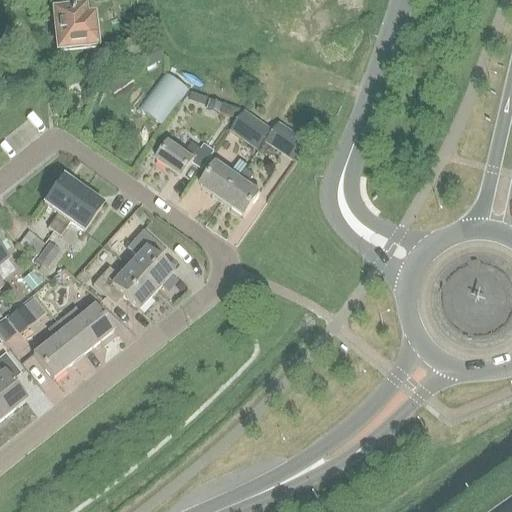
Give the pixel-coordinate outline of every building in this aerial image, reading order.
[(81,13),(53,16),(57,53),(93,49),(90,21),(82,22),(81,13)] [(144,71),(165,60),(158,47),(137,58),(144,71)] [(108,87),(114,96),(135,83),(129,73),(108,87)] [(188,93),(164,75),(137,112),(160,130),(188,93)] [(210,102),(208,109),(219,113),(222,106),(210,102)] [(219,113),(219,115),(237,121),(240,112),(222,106),(219,113)] [(272,133),(244,114),(230,134),(258,153),(272,133)] [(279,126),(273,134),(267,143),(296,162),(307,145),(279,126)] [(183,156),(168,145),(154,164),(179,182),(191,165),(201,172),(213,154),(203,148),(200,152),(191,146),(183,156)] [(199,189),(221,205),(237,181),(215,166),(199,189)] [(47,230),(53,234),(81,194),(61,179),(41,207),(56,217),(47,230)] [(237,181),(221,205),(243,220),(259,197),(237,181)] [(81,194),(53,234),(59,238),(68,226),(82,236),(101,208),(81,194)] [(126,270),(154,295),(171,276),(156,262),(163,253),(141,233),(126,250),(136,259),(126,270)] [(43,247),(38,242),(27,234),(18,247),(34,259),(43,247)] [(36,262),(47,270),(59,252),(48,244),(36,262)] [(154,295),(126,270),(118,279),(108,270),(92,288),(113,308),(121,298),(137,313),(154,295)] [(32,292),(41,285),(32,274),(23,281),(32,292)] [(83,274),(77,280),(84,287),(90,281),(83,274)] [(6,320),(18,335),(43,315),(36,308),(39,306),(33,299),(6,320)] [(56,325),(82,358),(112,333),(93,309),(81,319),(74,310),(56,325)] [(0,338),(4,344),(14,336),(5,324),(0,327),(0,338)] [(51,382),(82,358),(56,325),(46,333),(53,341),(32,358),(51,382)] [(20,377),(4,356),(0,358),(0,374),(1,376),(3,374),(10,384),(20,377)] [(0,376),(0,416),(3,420),(25,403),(10,384),(3,374),(1,376),(0,376)]
